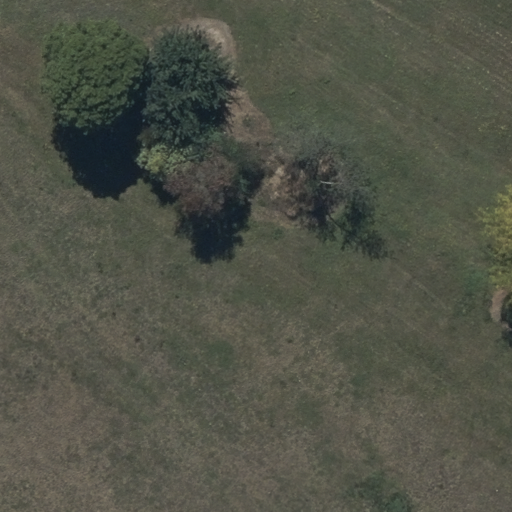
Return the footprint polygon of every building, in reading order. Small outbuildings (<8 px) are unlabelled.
[(68,67),(29,96),(98,186),(136,157),(68,67)] [(327,189),(287,289),(397,333),(388,354),(434,373),(483,252),(327,189)] [(252,405),(191,296),(97,350),(100,356),(67,375),(104,441),(81,454),(110,506),(188,462),(179,446),(252,405)] [(511,326),(445,387),(473,418),(459,431),(477,453),(494,438),(504,450),(511,442),(511,326)] [(432,511),(382,422),(289,475),(293,482),(259,501),(264,511),(432,511)] [(0,509),(20,498),(0,460),(0,509)]
